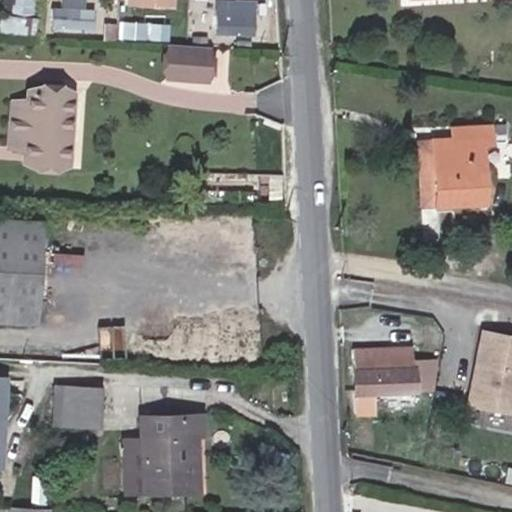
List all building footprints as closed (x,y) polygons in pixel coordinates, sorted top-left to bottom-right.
[(258,34),(258,0),(216,0),(215,32),(258,34)] [(67,20),(87,21),(89,9),(67,8),(67,20)] [(89,9),(87,21),(118,23),(120,10),(89,9)] [(43,19),(0,16),(0,32),(42,34),(43,19)] [(217,79),(220,44),(169,40),(167,76),(217,79)] [(23,163),(63,165),(68,94),(28,91),(27,104),(10,102),(6,148),(24,150),(23,163)] [(430,142),(434,209),(484,205),(479,144),(493,142),(491,125),(450,128),(451,140),(430,142)] [(419,210),(434,209),(430,142),(415,143),(419,210)] [(0,317),(31,320),(37,222),(0,219),(0,317)] [(511,411),(511,339),(481,334),(474,374),(476,374),(474,381),(473,380),(468,403),(511,411)] [(411,366),(410,346),(355,348),(356,367),(353,368),(355,393),(414,390),(413,366),(411,366)] [(434,389),(436,365),(413,366),(414,390),(434,389)] [(0,465),(9,466),(14,373),(0,371),(0,465)] [(95,424),(97,388),(53,386),(52,422),(95,424)] [(200,414),(137,417),(138,440),(138,450),(120,450),(121,493),(190,490),(189,475),(196,475),(194,435),(201,435),(200,414)] [(138,450),(138,440),(119,440),(120,450),(138,450)] [(196,475),(189,475),(190,490),(190,491),(202,491),(201,475),(196,475)]
